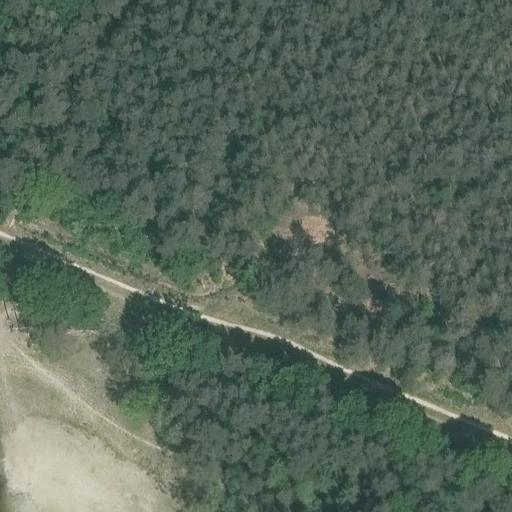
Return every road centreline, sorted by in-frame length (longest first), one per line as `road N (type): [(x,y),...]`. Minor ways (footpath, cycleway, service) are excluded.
road 1 (track): [(0,247),(511,460)]
road 2 (track): [(159,511),(77,429),(0,392)]
